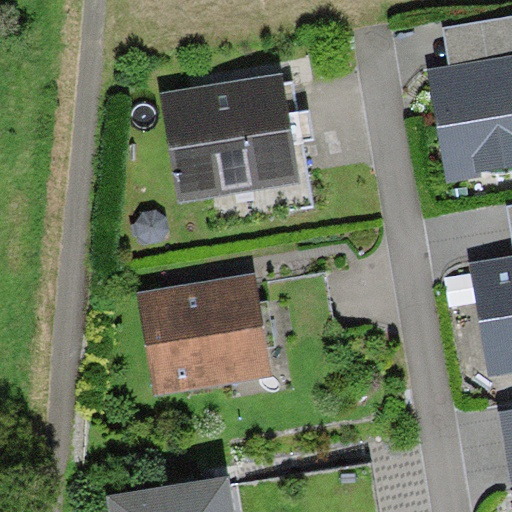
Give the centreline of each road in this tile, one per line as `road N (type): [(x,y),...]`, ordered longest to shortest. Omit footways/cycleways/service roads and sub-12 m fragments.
road 1 (track): [(50,511),(94,0)]
road 2 (residential): [(371,30),(452,511)]
